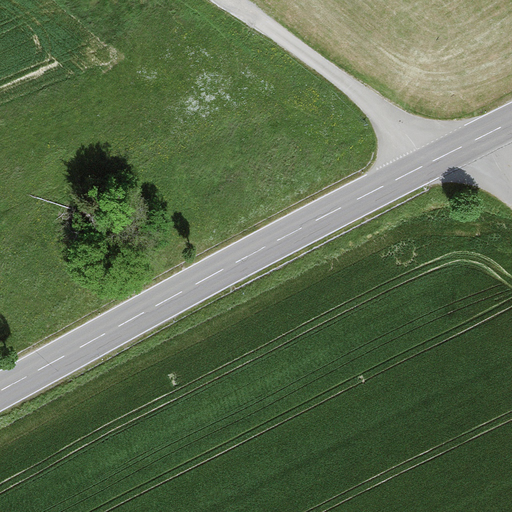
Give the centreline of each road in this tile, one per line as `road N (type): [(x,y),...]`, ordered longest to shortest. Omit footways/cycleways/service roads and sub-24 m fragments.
road 1 (secondary): [(0,391),(481,136)]
road 2 (track): [(228,0),(374,106),(407,135),(424,164)]
